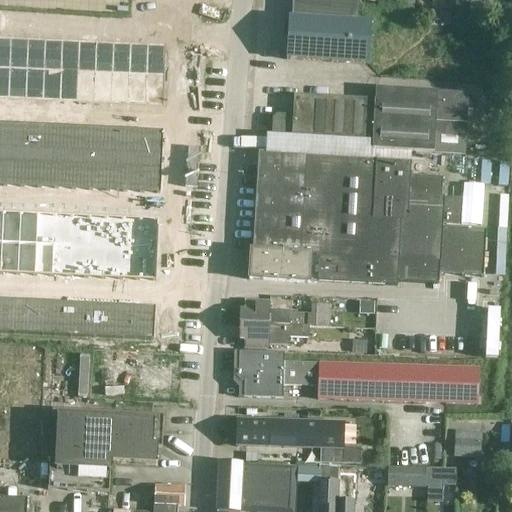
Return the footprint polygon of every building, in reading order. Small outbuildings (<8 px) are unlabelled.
[(286,61),(311,63),(368,66),(371,23),(358,23),(359,0),(292,0),(291,19),(288,18),(286,61)] [(414,8),(414,0),(399,0),(399,7),(414,8)] [(453,0),(452,21),(470,22),(471,3),(469,3),(469,0),(453,0)] [(487,4),(471,3),(470,22),(486,23),(487,4)] [(0,68),(10,69),(11,39),(0,38),(0,68)] [(27,70),(28,40),(11,39),(10,69),(27,70)] [(27,70),(44,71),(46,41),(28,40),(27,70)] [(63,41),(46,41),(44,71),(61,71),(63,41)] [(80,42),(63,41),(61,71),(78,72),(80,42)] [(80,42),(78,72),(95,73),(97,43),(80,42)] [(113,74),(114,44),(97,43),(95,73),(113,74)] [(114,44),(113,74),(130,75),(131,45),(114,44)] [(130,75),(147,75),(148,45),(131,45),(130,75)] [(166,46),(148,45),(147,75),(164,76),(166,46)] [(0,98),(9,99),(10,69),(0,68),(0,98)] [(27,70),(10,69),(9,99),(26,100),(27,70)] [(26,100),(43,101),(44,71),(27,70),(26,100)] [(60,101),(61,71),(44,71),(43,101),(60,101)] [(60,101),(77,102),(78,72),(61,71),(60,101)] [(94,103),(95,73),(78,72),(77,102),(94,103)] [(94,103),(111,104),(113,74),(95,73),(94,103)] [(130,75),(113,74),(111,104),(128,104),(130,75)] [(147,75),(130,75),(128,104),(145,105),(147,75)] [(147,75),(145,105),(163,106),(164,76),(147,75)] [(272,119),(271,138),(373,143),(372,151),(465,157),(468,112),(473,113),(474,102),(468,102),(469,96),(376,90),(375,102),(295,98),(294,117),(277,116),(272,119)] [(7,127),(5,157),(23,158),(24,128),(7,127)] [(40,159),(41,129),(24,128),(23,158),(40,159)] [(57,159),(58,129),(41,129),(40,159),(57,159)] [(57,159),(74,160),(75,130),(58,129),(57,159)] [(75,130),(74,160),(91,161),(92,131),(75,130)] [(91,161),(108,162),(109,132),(92,131),(91,161)] [(126,132),(109,132),(108,162),(125,162),(126,132)] [(125,162),(142,163),(144,133),(126,132),(125,162)] [(160,164),(162,134),(144,133),(142,163),(160,164)] [(250,253),(248,280),(248,282),(317,286),(317,284),(397,289),(397,284),(438,287),(442,226),(458,227),(460,202),(444,201),(444,200),(408,198),(411,165),(258,155),(252,254),(250,253)] [(21,188),(23,158),(5,157),(4,187),(21,188)] [(23,158),(21,188),(38,188),(40,159),(23,158)] [(40,159),(38,188),(55,189),(57,159),(40,159)] [(57,159),(55,189),(72,190),(74,160),(57,159)] [(90,191),(91,161),(74,160),(72,190),(90,191)] [(90,191),(107,192),(108,162),(91,161),(90,191)] [(125,162),(108,162),(107,192),(124,192),(125,162)] [(125,162),(124,192),(141,193),(142,163),(125,162)] [(142,163),(141,193),(159,194),(160,164),(142,163)] [(509,192),(511,165),(484,164),(482,190),(509,192)] [(19,246),(20,216),(3,215),(1,245),(19,246)] [(37,216),(20,216),(19,246),(36,246),(37,216)] [(54,217),(37,216),(36,246),(53,247),(54,217)] [(70,248),(71,218),(54,217),(53,247),(70,248)] [(87,249),(88,219),(71,218),(70,248),(87,249)] [(104,250),(105,220),(88,219),(87,249),(104,250)] [(121,250),(123,220),(105,220),(104,250),(121,250)] [(138,251),(140,221),(123,220),(121,250),(138,251)] [(158,222),(140,221),(138,251),(156,252),(158,222)] [(1,245),(0,275),(17,276),(19,246),(1,245)] [(17,276),(34,276),(36,246),(19,246),(17,276)] [(34,276),(51,277),(53,247),(36,246),(34,276)] [(70,248),(53,247),(51,277),(68,278),(70,248)] [(68,278),(86,279),(87,249),(70,248),(68,278)] [(103,280),(104,250),(87,249),(86,279),(103,280)] [(103,280),(120,280),(121,250),(104,250),(103,280)] [(138,251),(121,250),(120,280),(137,281),(138,251)] [(137,281),(155,282),(156,252),(138,251),(137,281)] [(239,310),(239,326),(309,327),(330,327),(330,316),(269,314),(270,302),(245,301),(244,310),(239,310)] [(0,333),(15,334),(16,304),(0,302),(0,333)] [(32,335),(33,304),(16,304),(15,334),(32,335)] [(50,305),(33,304),(32,335),(49,336),(50,305)] [(66,337),(67,306),(50,305),(49,336),(66,337)] [(67,306),(66,337),(83,337),(84,307),(67,306)] [(84,307),(83,337),(100,338),(101,307),(84,307)] [(100,338),(117,339),(119,308),(101,307),(100,338)] [(136,309),(119,308),(117,339),(134,340),(136,309)] [(152,341),(154,310),(136,309),(134,340),(152,341)] [(309,340),(309,327),(239,326),(238,341),(244,342),(244,350),(269,350),(269,347),(289,347),(289,339),(309,340)] [(283,354),(239,353),(238,373),(235,373),(235,377),(241,383),(244,383),(243,399),(283,400),(283,387),(318,388),(318,400),(482,405),(483,370),(283,364),(283,354)] [(52,411),(48,491),(109,494),(111,462),(155,465),(156,450),(162,450),(164,417),(52,411)] [(321,465),(342,466),(359,467),(359,450),(343,449),(344,425),(237,422),(236,449),(321,451),(321,465)] [(480,460),(480,434),(456,434),(455,460),(480,460)] [(294,511),(297,467),(219,463),(216,511),(294,511)] [(318,511),(337,511),(337,501),(338,468),(320,467),(318,511)] [(387,479),(427,480),(427,470),(388,469),(387,479)] [(177,511),(177,508),(184,508),(185,489),(154,487),(152,511),(177,511)] [(0,498),(0,511),(26,511),(27,500),(0,498)] [(353,511),(354,501),(337,501),(337,511),(353,511)]
